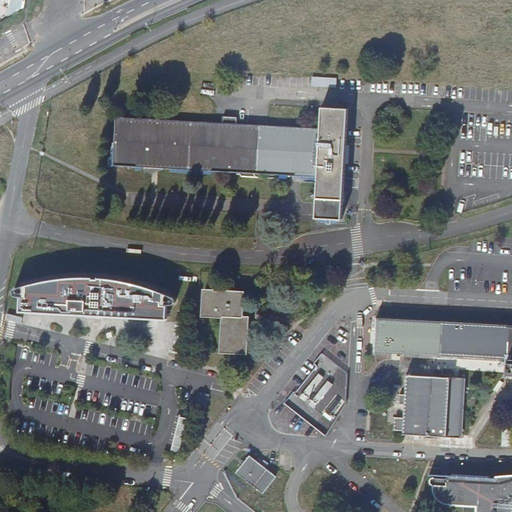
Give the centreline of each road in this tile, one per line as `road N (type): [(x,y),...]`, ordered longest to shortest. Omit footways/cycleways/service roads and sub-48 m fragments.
road 1 (secondary): [(0,96),(191,0)]
road 2 (residential): [(202,481),(34,462),(0,447)]
road 3 (secondary): [(152,0),(0,77)]
